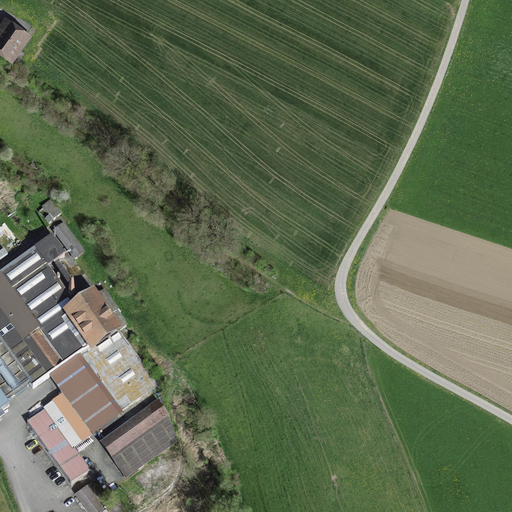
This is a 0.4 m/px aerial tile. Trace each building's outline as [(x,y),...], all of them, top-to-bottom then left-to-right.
[(7,25),(0,34),(0,49),(11,57),(25,38),(7,25)] [(61,213),(51,201),(38,212),(49,224),(61,213)] [(0,393),(6,402),(30,384),(33,389),(81,355),(121,412),(156,386),(125,343),(131,339),(123,328),(126,326),(104,293),(95,300),(94,299),(93,299),(86,290),(80,295),(57,263),(64,258),(51,240),(30,256),(5,222),(0,225),(0,393)] [(75,260),(83,253),(63,226),(55,232),(75,260)] [(0,413),(10,407),(6,402),(0,393),(0,413)] [(127,476),(175,440),(166,417),(152,399),(99,438),(127,476)] [(71,485),(91,471),(74,448),(89,437),(62,400),(27,424),(71,485)] [(111,483),(100,467),(92,474),(107,494),(117,487),(113,482),(111,483)] [(87,486),(76,494),(89,511),(98,511),(103,509),(87,486)]
